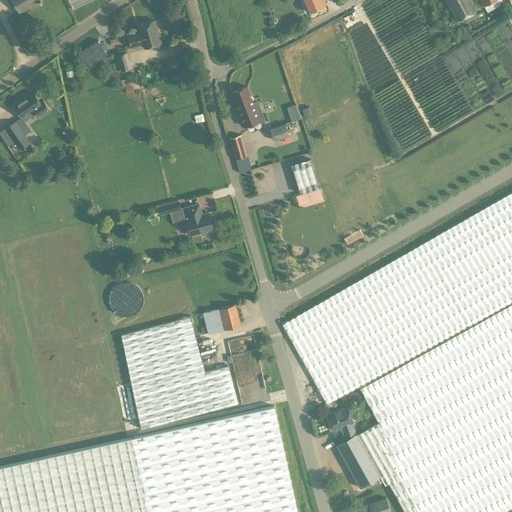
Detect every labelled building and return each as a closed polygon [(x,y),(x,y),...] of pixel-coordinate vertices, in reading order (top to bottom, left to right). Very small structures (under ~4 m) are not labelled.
[(12,0),(19,12),(30,6),(32,8),(42,3),(40,0),(12,0)] [(67,0),(72,9),(90,0),(67,0)] [(325,4),(323,0),(301,0),(306,11),(325,4)] [(445,0),(457,19),(476,9),(470,0),(445,0)] [(160,43),(154,20),(138,25),(140,31),(127,34),(130,47),(143,43),(144,47),(160,43)] [(115,55),(120,70),(131,67),(126,52),(115,55)] [(247,86),(231,92),(243,126),(263,118),(257,101),(253,103),(247,86)] [(13,105),(21,117),(24,121),(25,121),(37,113),(40,117),(50,111),(44,102),(40,104),(32,92),(13,105)] [(4,128),(5,128),(13,141),(24,134),(23,134),(15,121),(4,128)] [(284,123),(269,128),(273,139),(288,134),(284,123)] [(240,134),(228,137),(234,158),(246,154),(240,134)] [(299,193),(318,187),(309,158),(291,164),(299,193)] [(358,432),(380,475),(383,481),(394,475),(414,511),(505,511),(511,509),(511,190),(475,212),(281,323),(326,403),(359,385),(378,420),(358,432)] [(181,209),(179,200),(158,206),(161,215),(170,212),(181,209)] [(200,214),(199,210),(200,210),(198,203),(186,207),(188,218),(185,218),(190,234),(200,232),(200,233),(207,232),(206,230),(212,228),(208,212),(200,214)] [(225,329),(240,324),(234,303),(219,307),(225,329)] [(120,333),(131,381),(141,428),(237,402),(227,364),(204,371),(189,315),(120,333)] [(294,511),(269,408),(269,406),(134,436),(47,456),(0,466),(0,511),(294,511)] [(380,475),(358,432),(356,433),(345,406),(322,415),(328,430),(337,427),(342,440),(335,444),(352,475),(346,478),(353,490),(359,487),(380,475)] [(390,511),(385,497),(368,503),(371,511),(390,511)]
